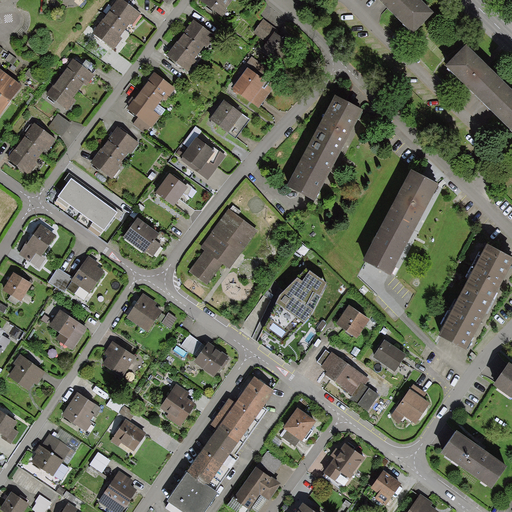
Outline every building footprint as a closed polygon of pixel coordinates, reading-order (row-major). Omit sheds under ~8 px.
[(119,0),(107,17),(126,31),(131,24),(132,26),(140,15),(120,0),(119,0)] [(231,0),(200,0),(199,2),(222,17),(226,11),(225,10),(231,0)] [(435,17),(417,0),(373,0),(413,39),(435,17)] [(126,31),(107,17),(93,34),(115,50),(122,40),(120,38),(126,31)] [(181,40),(199,53),(205,45),(207,47),(215,37),(193,22),(181,40)] [(276,30),(263,22),(254,35),(267,43),(273,34),(276,30)] [(290,46),(273,34),(267,43),(261,52),(279,63),(290,46)] [(199,53),(181,40),(167,58),(189,74),(198,62),(194,60),(199,53)] [(511,90),(466,46),(445,68),(511,133),(511,90)] [(10,55),(6,60),(13,65),(17,60),(10,55)] [(248,70),(264,81),(265,78),(271,71),(251,58),(244,67),(248,70)] [(60,78),(79,92),(84,85),(87,88),(95,76),(72,60),(60,78)] [(41,78),(29,69),(25,76),(36,85),(41,78)] [(264,81),(248,70),(233,91),(260,109),(276,86),(265,78),(264,81)] [(0,74),(0,96),(12,80),(2,73),(0,74)] [(155,74),(141,93),(158,105),(162,101),(166,104),(176,90),(155,74)] [(79,92),(60,78),(47,96),(68,111),(76,101),(73,99),(79,92)] [(0,117),(22,88),(12,80),(0,96),(0,117)] [(154,112),(158,105),(141,93),(128,111),(138,118),(134,125),(146,134),(151,127),(153,128),(161,117),(154,112)] [(288,190),(315,204),(363,112),(336,98),(288,190)] [(250,121),(224,102),(210,120),(236,140),(250,121)] [(72,124),(58,114),(48,128),(62,138),(72,124)] [(20,143),(40,158),(44,152),(46,154),(56,140),(34,124),(20,143)] [(104,146),(124,161),(128,154),(130,156),(138,145),(117,129),(104,146)] [(211,151),(196,140),(181,160),(209,180),(226,156),(214,148),(211,151)] [(40,158),(20,143),(7,160),(29,176),(37,165),(35,164),(40,158)] [(124,161),(104,146),(90,165),(113,181),(122,169),(119,167),(124,161)] [(69,207),(80,215),(96,193),(69,173),(63,180),(68,184),(56,201),(67,210),(69,207)] [(392,276),(439,187),(413,173),(365,262),(392,276)] [(188,190),(170,177),(157,194),(174,207),(188,190)] [(125,214),(96,193),(80,215),(93,224),(91,227),(102,235),(103,232),(105,233),(115,219),(119,221),(125,214)] [(256,231),(228,211),(201,248),(206,251),(190,273),(207,284),(222,264),(229,269),(256,231)] [(159,237),(138,221),(124,239),(145,255),(147,253),(153,257),(161,247),(155,242),(159,237)] [(56,237),(41,227),(27,246),(26,245),(19,254),(30,263),(37,253),(42,257),(56,237)] [(511,266),(511,257),(486,244),(438,337),(468,352),(511,266)] [(73,280),(67,289),(74,294),(79,286),(91,294),(105,274),(94,268),(97,264),(88,258),(73,280)] [(73,280),(57,269),(48,283),(64,293),(67,289),(73,280)] [(328,285),(306,270),(278,300),(263,332),(285,346),(311,319),(328,285)] [(32,285),(14,274),(4,292),(21,303),(32,285)] [(156,303),(143,295),(127,320),(149,333),(162,312),(154,307),(156,303)] [(370,321),(350,308),(338,325),(358,339),(370,321)] [(86,329),(60,312),(50,328),(60,335),(57,340),(73,351),(86,329)] [(177,319),(169,313),(161,323),(170,329),(177,319)] [(388,331),(381,327),(378,332),(385,337),(388,331)] [(5,332),(0,329),(0,352),(3,354),(11,341),(2,336),(5,332)] [(207,347),(190,335),(181,346),(198,359),(207,347)] [(406,358),(385,343),(374,359),(395,374),(406,358)] [(134,357),(112,344),(105,355),(109,357),(104,366),(122,377),(134,357)] [(229,359),(209,344),(207,347),(198,359),(195,364),(215,378),(220,372),(222,371),(229,361),(229,359)] [(332,354),(326,351),(318,362),(323,366),(332,354)] [(370,380),(333,353),(332,354),(323,366),(322,368),(328,373),(325,376),(354,396),(351,400),(368,412),(379,396),(365,386),(370,380)] [(46,374),(20,356),(14,365),(16,367),(8,378),(29,392),(35,384),(37,386),(46,374)] [(511,364),(510,364),(495,385),(511,396),(511,364)] [(274,394),(255,380),(237,406),(229,401),(212,426),(219,430),(167,504),(178,511),(205,511),(218,495),(215,493),(239,459),(236,457),(268,412),(263,409),(274,394)] [(189,394),(177,386),(161,410),(169,415),(166,419),(180,428),(195,405),(186,399),(189,394)] [(426,395),(413,386),(391,419),(400,425),(404,418),(416,426),(431,405),(423,400),(426,395)] [(94,406),(77,395),(63,417),(85,431),(90,424),(88,422),(92,416),(89,414),(94,406)] [(316,423),(298,410),(284,430),(287,432),(299,441),(302,443),(316,423)] [(17,423),(0,413),(0,434),(4,437),(3,439),(11,443),(17,433),(12,430),(17,423)] [(146,434),(126,421),(112,442),(119,446),(121,443),(134,452),(146,434)] [(509,468),(457,431),(441,454),(492,491),(509,468)] [(295,447),(299,441),(287,432),(282,438),(295,447)] [(60,464),(69,449),(47,435),(36,453),(38,454),(32,464),(61,482),(69,469),(60,464)] [(363,461),(344,447),(339,454),(335,451),(330,457),(335,461),(324,477),(334,484),(341,476),(348,481),(363,461)] [(112,460),(99,451),(89,465),(102,474),(112,460)] [(268,452),(256,469),(281,485),(293,469),(268,452)] [(281,485),(256,469),(234,501),(250,511),(260,497),(269,503),(281,485)] [(133,481),(119,472),(99,503),(112,511),(122,511),(136,492),(129,487),(133,481)] [(401,484),(385,473),(377,484),(375,482),(369,490),(379,496),(375,501),(385,508),(401,484)] [(24,511),(29,505),(12,494),(1,510),(4,511),(24,511)] [(433,503),(419,494),(407,511),(437,511),(430,507),(433,503)] [(45,511),(52,503),(41,495),(36,503),(37,503),(32,510),(35,511),(45,511)] [(75,511),(77,510),(68,503),(62,511),(75,511)]
